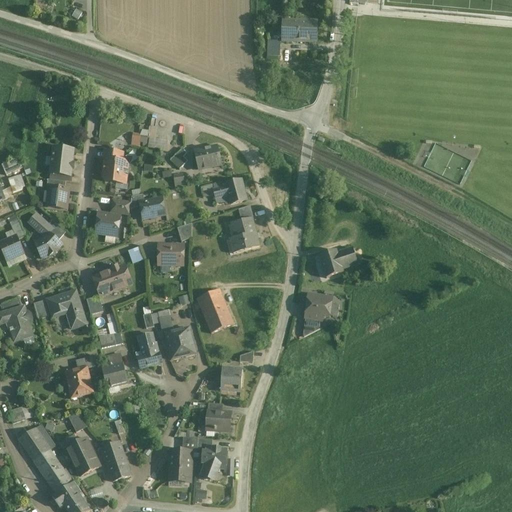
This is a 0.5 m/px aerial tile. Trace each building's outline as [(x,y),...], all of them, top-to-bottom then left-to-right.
[(316,23),(283,22),(282,42),(316,43),(316,23)] [(280,41),(268,41),(267,56),(280,57),(280,41)] [(148,148),(165,149),(166,140),(149,138),(148,148)] [(217,148),(197,152),(201,171),(202,171),(201,169),(220,165),(221,167),(217,148)] [(65,149),(62,149),(59,152),(59,154),(56,156),(53,155),(52,159),(46,158),(45,166),(51,167),(50,175),(54,175),(60,176),(70,177),(73,153),(68,153),(65,149)] [(182,150),(171,161),(179,170),(187,162),(183,158),(187,154),(182,150)] [(122,154),(108,152),(107,160),(121,162),(122,154)] [(18,158),(1,166),(6,177),(23,169),(18,158)] [(107,160),(106,160),(103,177),(107,182),(125,184),(126,176),(128,177),(128,171),(126,171),(127,167),(123,162),(121,162),(107,160)] [(21,176),(8,180),(13,194),(22,191),(21,189),(25,188),(21,176)] [(183,176),(173,177),(175,188),(182,186),(182,183),(184,182),(183,176)] [(54,181),(48,180),(47,188),(49,188),(50,188),(65,190),(65,183),(60,182),(54,181)] [(247,201),(241,181),(225,185),(231,205),(247,201)] [(213,186),(201,189),(204,199),(214,196),(213,190),(214,190),(213,186)] [(65,190),(50,188),(49,188),(47,208),(66,210),(69,190),(65,190)] [(143,196),(131,198),(130,204),(130,210),(140,208),(140,204),(144,203),(143,196)] [(144,203),(140,204),(140,208),(143,221),(150,219),(152,221),(155,221),(156,218),(165,216),(162,200),(144,203)] [(130,204),(113,202),(111,213),(129,215),(130,210),(130,204)] [(250,207),(238,210),(241,222),(252,219),(252,220),(254,220),(250,207)] [(120,218),(98,214),(96,234),(117,237),(120,218)] [(48,226),(36,216),(32,220),(32,227),(44,238),(48,234),(45,230),(48,226)] [(241,222),(232,225),(235,239),(233,239),(237,254),(259,248),(252,220),(252,219),(241,222)] [(18,221),(10,225),(16,238),(16,237),(18,241),(25,238),(18,221)] [(66,234),(52,222),(48,226),(45,230),(48,234),(58,242),(66,234)] [(192,225),(177,229),(181,243),(192,239),(192,225)] [(58,242),(48,234),(44,238),(42,240),(35,244),(42,260),(49,257),(56,252),(62,246),(58,242)] [(16,238),(0,244),(0,247),(6,262),(7,261),(6,260),(12,257),(14,258),(24,254),(18,241),(16,237),(16,238)] [(184,247),(160,247),(159,266),(183,267),(184,247)] [(138,248),(126,252),(131,265),(143,261),(138,248)] [(352,249),(337,254),(337,255),(343,271),(358,266),(352,249)] [(336,251),(319,257),(326,279),(344,274),(343,271),(337,255),(337,254),(336,251)] [(117,267),(112,269),(114,275),(111,276),(110,273),(94,278),(101,297),(132,286),(125,267),(118,270),(117,267)] [(217,279),(217,268),(192,269),(192,280),(217,279)] [(220,292),(198,301),(212,335),(235,326),(220,292)] [(76,293),(47,302),(53,319),(67,315),(72,331),(86,326),(76,293)] [(332,299),(308,295),(305,319),(322,322),(323,317),(329,318),(332,299)] [(179,301),(182,301),(183,305),(189,304),(187,296),(179,298),(179,301)] [(99,297),(86,301),(91,316),(103,313),(99,297)] [(19,300),(1,307),(3,315),(22,309),(19,300)] [(44,303),(34,306),(38,320),(49,317),(44,303)] [(3,315),(0,315),(0,326),(11,323),(13,330),(9,331),(9,333),(12,333),(15,343),(33,338),(29,324),(30,324),(31,323),(31,322),(32,321),(32,320),(31,316),(30,316),(30,315),(29,314),(27,314),(24,314),(22,309),(3,315)] [(169,311),(158,314),(160,320),(170,317),(169,311)] [(151,315),(143,316),(146,330),(154,328),(151,315)] [(170,317),(160,320),(164,336),(166,336),(165,335),(174,333),(170,317)] [(114,322),(107,323),(108,335),(115,334),(114,322)] [(174,333),(165,335),(166,336),(172,361),(196,355),(189,330),(174,333)] [(120,334),(113,336),(116,346),(123,345),(120,334)] [(152,336),(139,339),(141,348),(140,348),(143,358),(138,359),(141,369),(162,364),(159,354),(158,354),(156,346),(154,346),(152,336)] [(254,354),(240,354),(239,365),(259,366),(259,357),(254,357),(254,354)] [(120,355),(108,358),(109,364),(105,365),(105,369),(102,369),(107,390),(128,385),(120,355)] [(93,358),(76,362),(78,371),(87,368),(87,369),(95,368),(93,358)] [(78,371),(65,374),(71,400),(93,395),(87,369),(87,368),(78,371)] [(222,370),(221,389),(241,390),(242,371),(222,370)] [(130,406),(130,415),(139,415),(139,406),(130,406)] [(21,408),(8,413),(12,425),(25,421),(21,408)] [(208,413),(206,432),(207,432),(207,430),(215,430),(215,432),(230,433),(231,414),(208,413)] [(81,416),(68,418),(76,434),(87,428),(81,416)] [(121,421),(115,424),(119,435),(125,433),(121,421)] [(69,480),(36,430),(19,440),(40,472),(39,472),(42,477),(43,477),(52,490),(52,491),(55,496),(72,485),(73,487),(76,485),(71,479),(69,480)] [(137,431),(126,433),(128,444),(138,442),(137,431)] [(87,439),(67,449),(80,478),(100,468),(87,439)] [(120,444),(102,450),(102,451),(113,483),(131,477),(120,444)] [(227,451),(206,449),(205,464),(205,468),(202,477),(211,481),(215,469),(225,470),(225,475),(226,475),(226,469),(226,462),(227,451)] [(170,463),(169,483),(190,484),(190,481),(189,481),(189,473),(190,473),(191,453),(171,452),(170,453),(173,453),(172,464),(170,463)] [(76,485),(73,487),(72,485),(55,496),(52,498),(60,509),(64,507),(67,511),(89,511),(90,511),(79,496),(82,494),(76,485)] [(195,487),(195,503),(204,503),(204,491),(200,491),(200,487),(195,487)]
